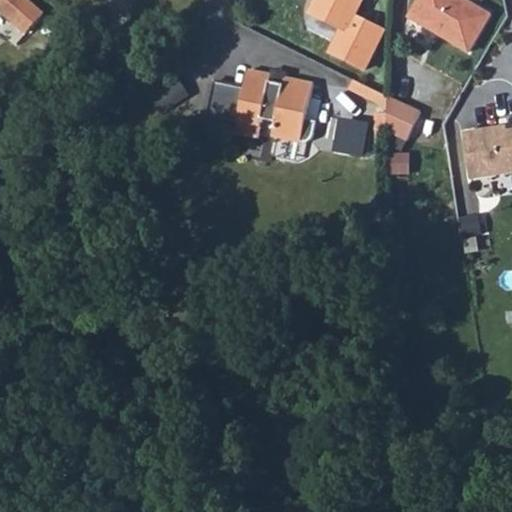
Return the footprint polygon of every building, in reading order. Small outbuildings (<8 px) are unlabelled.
[(0,0),(0,14),(17,28),(28,15),(38,22),(42,18),(43,19),(58,30),(60,28),(33,7),(30,7),(21,0),(0,0)] [(353,0),(314,0),(308,12),(341,29),(328,54),(361,71),(380,33),(351,19),(359,3),(353,0)] [(410,0),(404,12),(462,45),(484,7),(471,0),(410,0)] [(17,28),(26,36),(35,26),(38,22),(28,15),(17,28)] [(269,77),(268,83),(270,83),(270,91),(283,92),(284,84),(286,85),(286,78),(269,77)] [(278,143),(308,146),(310,146),(312,146),(316,144),(319,141),(319,139),(320,136),(321,124),(310,123),(313,87),(286,85),(284,84),(283,92),(270,91),(270,83),(268,83),(247,81),(246,100),(214,97),(211,132),(242,134),(242,145),(265,147),(265,142),(266,127),(280,129),(278,143)] [(357,85),(352,94),(372,104),(377,95),(357,85)] [(417,116),(385,99),(384,133),(402,144),(417,116)] [(470,179),(511,171),(511,127),(505,129),(498,130),(497,125),(461,132),(470,179)] [(266,127),(265,142),(278,143),(280,129),(266,127)] [(479,216),(461,217),(462,234),(480,232),(479,216)]
